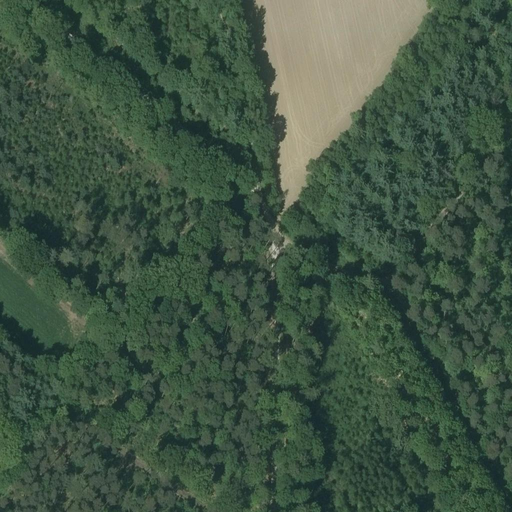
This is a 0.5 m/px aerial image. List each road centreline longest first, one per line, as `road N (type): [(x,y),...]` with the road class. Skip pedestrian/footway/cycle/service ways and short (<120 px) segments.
road 1 (track): [(27,0),(240,178),(282,240),(361,280),(394,270),(511,125)]
road 2 (track): [(271,511),(275,230)]
